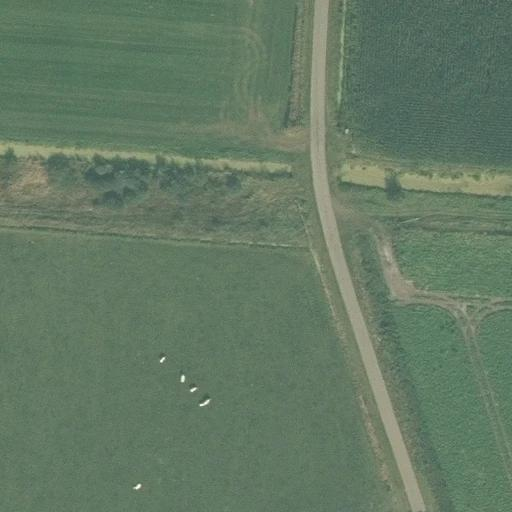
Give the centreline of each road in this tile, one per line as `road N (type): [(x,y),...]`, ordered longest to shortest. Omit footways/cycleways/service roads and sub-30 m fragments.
road 1 (unclassified): [(416,511),(322,204),(312,126),(320,0)]
road 2 (track): [(511,219),(322,204)]
